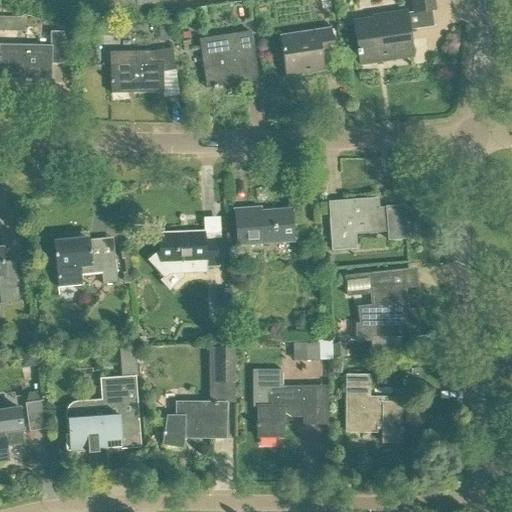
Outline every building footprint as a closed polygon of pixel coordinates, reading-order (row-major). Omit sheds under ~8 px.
[(436,11),(434,0),(411,0),(413,14),(405,15),(405,13),(373,18),(353,21),(359,65),(411,57),(407,32),(435,28),(433,12),(436,11)] [(204,19),(192,21),(193,33),(206,31),(204,19)] [(128,27),(113,29),(114,43),(130,41),(128,27)] [(279,39),(285,78),(325,72),(323,54),(334,53),(330,27),(326,28),(326,31),(279,39)] [(50,67),(62,67),(63,35),(50,35),(50,50),(0,47),(0,79),(49,81),(50,67)] [(246,84),(244,66),(255,65),(251,42),(200,50),(206,91),(246,84)] [(172,51),(133,56),(133,65),(110,66),(111,95),(163,94),(162,74),(175,72),(172,51)] [(353,219),(329,220),(331,252),(355,250),(354,235),(387,233),(388,242),(406,240),(404,207),(378,209),(377,200),(352,202),(353,219)] [(259,213),(259,209),(234,211),(237,247),(293,243),(291,211),(259,213)] [(159,253),(150,262),(163,276),(183,275),(207,273),(206,267),(217,267),(216,241),(204,241),(204,234),(159,235),(159,253)] [(90,258),(89,241),(54,245),(55,256),(54,256),(58,289),(82,287),(81,276),(102,274),(103,284),(117,283),(114,255),(90,258)] [(3,263),(2,250),(0,249),(0,295),(1,305),(20,303),(16,262),(3,263)] [(333,268),(332,258),(324,258),(325,268),(333,268)] [(391,337),(391,333),(418,333),(417,312),(407,312),(405,291),(403,272),(367,275),(343,278),(346,300),(370,297),(371,307),(359,308),(359,325),(356,325),(357,343),(372,342),(372,338),(391,337)] [(230,290),(215,291),(216,308),(231,307),(230,290)] [(333,345),(333,361),(350,360),(349,344),(333,345)] [(318,346),(319,361),(332,360),(331,345),(318,346)] [(119,348),(121,377),(137,376),(135,347),(119,348)] [(234,387),(234,350),(214,350),(214,387),(234,387)] [(340,363),(332,363),(332,376),(340,376),(340,363)] [(315,389),(282,390),(282,371),(252,372),(253,409),(257,409),(258,440),(284,439),(283,418),(304,418),(304,427),(316,426),(316,418),(315,389)] [(370,399),(370,377),(346,378),(347,387),(346,433),(376,433),(376,423),(382,423),(382,444),(384,444),(384,443),(400,444),(401,404),(384,404),(384,399),(370,399)] [(69,409),(66,421),(69,454),(89,453),(88,444),(121,442),(120,430),(140,428),(136,378),(102,380),(103,402),(75,404),(69,409)] [(28,394),(25,405),(28,424),(46,422),(43,402),(38,393),(28,394)] [(226,404),(214,404),(209,404),(176,404),(175,418),(167,418),(162,448),(182,449),(184,440),(225,440),(226,404)] [(0,461),(6,461),(4,448),(22,445),(20,431),(21,431),(17,410),(0,412),(0,461)]
